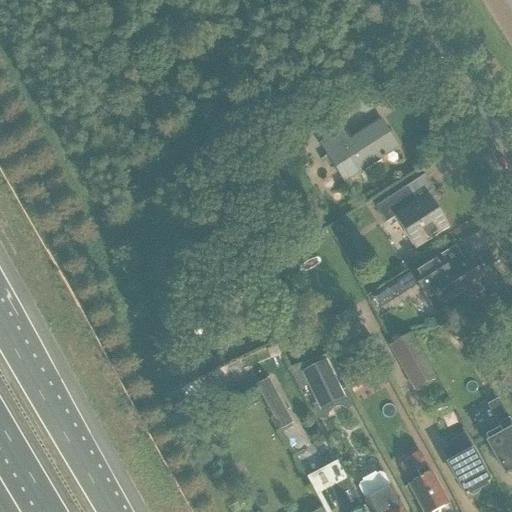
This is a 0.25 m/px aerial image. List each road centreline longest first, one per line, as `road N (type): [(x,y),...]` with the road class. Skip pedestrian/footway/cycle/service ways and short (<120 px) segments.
road 1 (motorway): [(111,511),(0,324)]
road 2 (unclassified): [(407,0),(511,167)]
